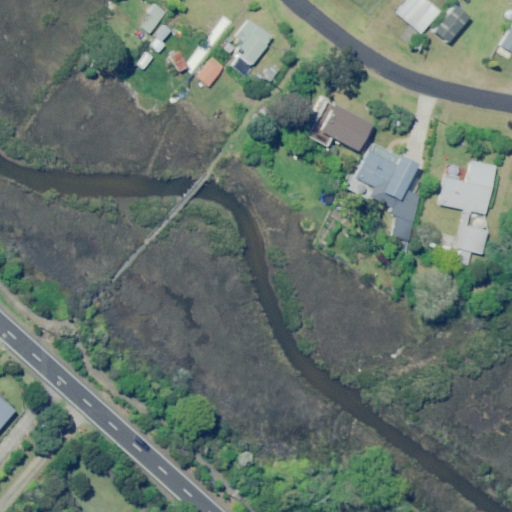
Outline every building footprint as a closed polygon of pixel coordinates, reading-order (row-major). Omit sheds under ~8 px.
[(436,11),(422,0),(404,0),(393,14),(417,34),(436,11)] [(467,19),(451,6),(430,32),(446,45),(467,19)] [(163,13),(156,7),(139,28),(147,34),(163,13)] [(242,77),(249,69),(247,68),(270,39),(245,20),(237,31),(246,37),(232,56),(235,59),(230,66),(242,77)] [(511,24),(499,47),(511,54),(511,24)] [(181,40),(172,31),(162,42),(172,51),(181,40)] [(185,63),(174,50),(166,57),(177,70),(185,63)] [(222,68),(211,59),(196,77),(207,86),(222,68)] [(366,125),(322,103),(304,138),(323,148),(327,139),(352,152),(366,125)] [(414,163),(370,145),(357,178),(374,185),(368,199),(387,207),(384,214),(393,218),(386,237),(400,242),(417,199),(402,193),(414,163)] [(436,204),(462,210),(455,248),(458,249),(455,263),(465,266),(468,252),(479,255),(484,232),(465,228),(468,211),(483,215),(493,167),(469,162),(464,184),(441,179),(436,204)] [(0,425),(13,410),(0,399),(0,425)]
